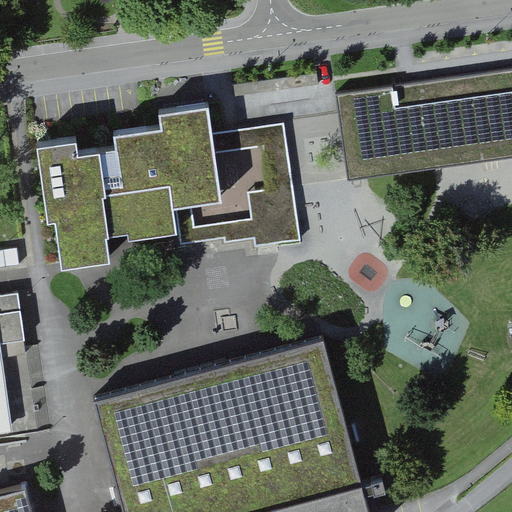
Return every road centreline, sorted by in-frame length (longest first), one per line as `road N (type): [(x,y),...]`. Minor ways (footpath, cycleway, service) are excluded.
road 1 (residential): [(0,72),(274,37)]
road 2 (residential): [(274,37),(511,3)]
